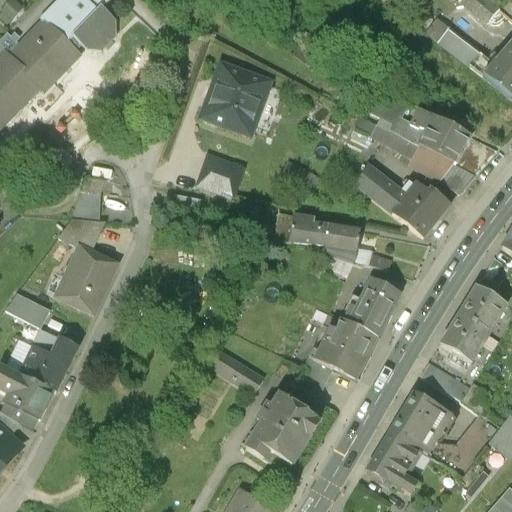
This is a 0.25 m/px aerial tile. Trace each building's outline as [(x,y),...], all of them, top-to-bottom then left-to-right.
[(88,0),(86,3),(82,0),(63,0),(39,25),(41,28),(23,46),(15,37),(0,51),(0,53),(5,58),(0,63),(0,138),(43,95),(47,99),(84,61),(93,70),(118,45),(118,27),(107,16),(116,6),(110,0),(88,0)] [(511,109),(511,53),(508,50),(479,85),(511,111),(511,109)] [(272,85),(221,66),(198,126),(249,145),(272,85)] [(472,147),(433,123),(416,150),(454,174),(472,147)] [(247,174),(205,163),(198,191),(240,202),(247,174)] [(287,167),(281,183),(301,190),(307,175),(287,167)] [(450,208),(421,186),(411,198),(370,168),(352,191),(423,244),(450,208)] [(473,184),(454,174),(440,191),(457,204),(473,184)] [(82,178),(76,215),(97,219),(104,182),(82,178)] [(174,195),(170,209),(197,216),(200,202),(174,195)] [(71,213),(61,238),(92,251),(103,225),(71,213)] [(318,224),(292,219),(288,243),(324,250),(327,231),(317,229),(318,224)] [(353,236),(327,231),(324,250),(322,261),(367,269),(370,252),(350,248),(353,236)] [(511,233),(500,252),(511,259),(511,261),(511,264),(511,233)] [(117,271),(78,252),(54,303),(93,322),(117,271)] [(344,331),(376,348),(400,302),(367,286),(344,331)] [(14,294),(5,314),(39,330),(49,310),(14,294)] [(477,296),(459,325),(489,343),(507,314),(477,296)] [(489,343),(459,325),(442,354),(471,372),(489,343)] [(344,331),(334,326),(317,357),(314,363),(337,374),(357,385),(376,348),(344,331)] [(34,350),(18,382),(55,400),(58,402),(82,355),(55,342),(47,357),(34,350)] [(267,383),(218,355),(208,373),(257,401),(267,383)] [(320,408),(337,374),(314,363),(317,357),(314,356),(295,396),(320,408)] [(491,399),(435,364),(423,383),(479,418),(491,399)] [(41,428),(55,400),(18,382),(1,373),(0,374),(0,397),(11,403),(7,411),(37,426),(41,428)] [(213,423),(239,434),(254,400),(228,389),(213,423)] [(452,422),(417,402),(386,453),(417,471),(421,474),(452,422)] [(37,426),(7,411),(3,420),(23,432),(31,437),(37,426)] [(325,433),(291,411),(258,463),(280,477),(285,469),(297,477),(325,433)] [(0,418),(0,430),(16,444),(23,432),(3,420),(0,418)] [(511,420),(491,450),(511,464),(511,420)] [(0,430),(0,485),(28,455),(16,444),(0,430)] [(417,471),(386,453),(370,481),(409,504),(417,490),(409,485),(417,471)] [(511,511),(511,497),(507,494),(493,511),(511,511)]
